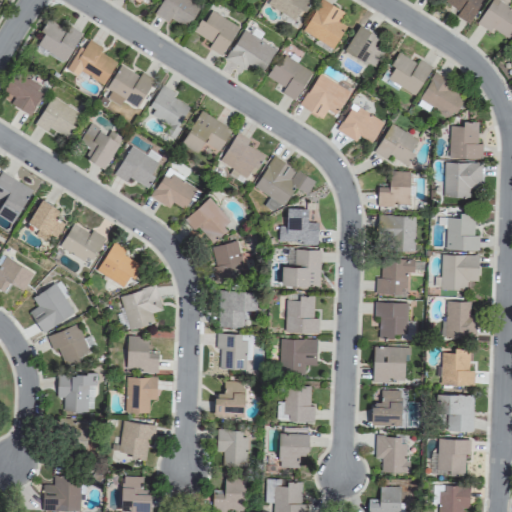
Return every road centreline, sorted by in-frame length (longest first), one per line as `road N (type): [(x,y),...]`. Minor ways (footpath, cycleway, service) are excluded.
road 1 (residential): [(81,0),(313,146),(338,173),(348,218),(339,474)]
road 2 (residential): [(496,511),(510,124),(476,65),(376,0)]
road 3 (residential): [(0,137),(179,259),(190,293),(181,468)]
road 4 (residential): [(0,325),(19,351),(27,397),(8,462)]
